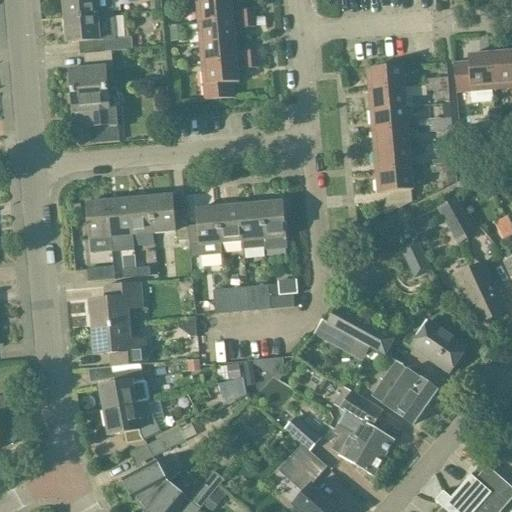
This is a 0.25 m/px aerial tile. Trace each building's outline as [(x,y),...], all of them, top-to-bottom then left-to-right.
[(62,0),(65,21),(113,16),(111,0),(62,0)] [(232,1),(196,4),(198,25),(254,20),(254,12),(233,14),(232,1)] [(65,21),(67,45),(99,42),(106,42),(107,53),(111,53),(133,51),(132,39),(115,40),(113,16),(65,21)] [(254,20),(198,25),(200,46),(236,43),(235,34),(241,33),(241,31),(255,29),(254,20)] [(170,27),(171,43),(184,42),(183,27),(170,27)] [(237,54),(236,43),(200,46),(201,66),(258,61),(257,52),(237,54)] [(85,70),(69,72),(71,94),(107,90),(105,70),(112,69),(111,53),(107,53),(84,56),(85,70)] [(511,53),(499,55),(502,90),(511,89),(511,53)] [(499,55),(476,57),(479,92),(502,90),(499,55)] [(453,66),(455,94),(479,92),(476,57),(467,58),(468,65),(453,66)] [(258,70),(258,61),(201,66),(205,102),(233,100),(232,85),(239,84),(238,72),(258,70)] [(402,68),(366,71),(368,92),(404,89),(402,68)] [(447,80),(436,81),(437,93),(448,92),(447,80)] [(425,94),(437,93),(436,81),(424,82),(425,94)] [(368,92),(369,113),(405,110),(404,89),(368,92)] [(71,94),(73,115),(89,114),(90,129),(95,129),(96,134),(116,133),(116,127),(117,127),(116,110),(109,111),(107,90),(71,94)] [(487,110),(488,121),(501,120),(500,109),(487,110)] [(405,110),(369,113),(371,133),(407,130),(405,110)] [(450,120),(439,121),(440,133),(451,132),(450,120)] [(502,131),(501,120),(488,121),(489,132),(502,131)] [(429,134),(440,133),(439,121),(428,122),(429,134)] [(407,130),(371,133),(373,154),(409,151),(407,130)] [(409,151),(373,154),(375,174),(411,171),(409,151)] [(454,161),(442,162),(444,182),(455,181),(454,173),(454,161)] [(442,182),(444,182),(442,162),(431,163),(432,175),(441,174),(442,182)] [(377,195),(413,192),(411,171),(375,174),(377,195)] [(171,198),(149,200),(153,236),(174,234),(175,242),(188,241),(186,229),(185,213),(173,214),(171,198)] [(438,210),(458,246),(477,235),(457,199),(438,210)] [(128,202),(132,238),(153,236),(149,200),(128,202)] [(107,204),(110,240),(132,238),(128,202),(107,204)] [(85,206),(88,242),(110,240),(107,204),(85,206)] [(285,239),(282,204),(260,206),(264,241),(285,239)] [(243,252),(264,250),(263,241),(264,241),(260,206),(239,208),(243,252)] [(241,243),(242,252),(243,252),(239,208),(217,210),(220,245),(241,243)] [(188,248),(199,247),(220,245),(217,210),(195,212),(197,228),(186,229),(188,241),(188,248)] [(511,234),(511,228),(507,218),(495,224),(504,243),(511,239),(511,236),(511,235),(511,234)] [(383,237),(362,247),(369,261),(389,250),(383,237)] [(424,243),(404,247),(411,279),(431,275),(424,243)] [(506,312),(484,264),(454,278),(477,326),(506,312)] [(115,281),(113,268),(86,271),(87,284),(115,281)] [(150,278),(149,269),(135,270),(136,279),(150,278)] [(121,272),(121,281),(136,279),(135,270),(121,272)] [(105,301),(89,302),(92,330),(128,326),(126,312),(141,310),(139,284),(104,288),(105,301)] [(277,287),(267,288),(269,312),(293,310),(292,297),(278,298),(277,287)] [(269,312),(267,288),(246,289),(248,314),(269,312)] [(248,314),(246,289),(225,291),(227,315),(248,314)] [(212,292),(214,317),(227,315),(225,291),(212,292)] [(338,308),(330,321),(328,326),(329,327),(369,350),(383,358),(394,339),(338,308)] [(369,350),(329,327),(328,326),(321,322),(313,336),(336,350),(362,364),(369,350)] [(404,344),(449,375),(467,349),(429,323),(417,340),(411,335),(404,344)] [(146,366),(144,341),(129,342),(128,326),(92,330),(95,357),(110,355),(111,369),(146,366)] [(187,363),(188,373),(200,372),(199,362),(187,363)] [(408,371),(403,367),(396,363),(371,398),(413,427),(437,392),(408,371)] [(247,387),(256,386),(253,364),(244,365),(247,387)] [(99,389),(104,412),(148,403),(150,401),(147,380),(142,379),(140,370),(130,372),(113,374),(115,386),(99,389)] [(347,414),(337,431),(341,434),(345,436),(350,440),(384,458),(394,441),(372,429),(382,412),(351,394),(342,411),(347,414)] [(124,434),(126,445),(144,442),(161,433),(147,405),(148,403),(104,412),(108,437),(124,434)] [(311,452),(321,440),(296,418),(285,430),(302,445),(311,452)] [(179,431),(145,448),(151,460),(185,442),(179,431)] [(341,434),(335,444),(344,450),(340,457),(340,458),(373,477),(384,458),(350,440),(345,436),(341,434)] [(302,445),(278,471),(281,473),(303,494),(293,505),(299,511),(339,511),(311,486),(328,468),(311,452),(302,445)] [(137,472),(123,479),(134,501),(135,501),(139,506),(166,484),(155,462),(143,469),(137,472)] [(472,479),(453,499),(452,501),(444,494),(436,503),(444,510),(441,511),(500,511),(511,499),(511,490),(488,469),(476,482),(472,479)] [(213,474),(189,504),(199,511),(203,506),(218,488),(223,482),(213,474)] [(166,484),(139,506),(143,511),(142,511),(143,511),(174,511),(176,510),(185,499),(166,484)] [(218,488),(203,506),(211,511),(212,511),(226,495),(218,488)]
